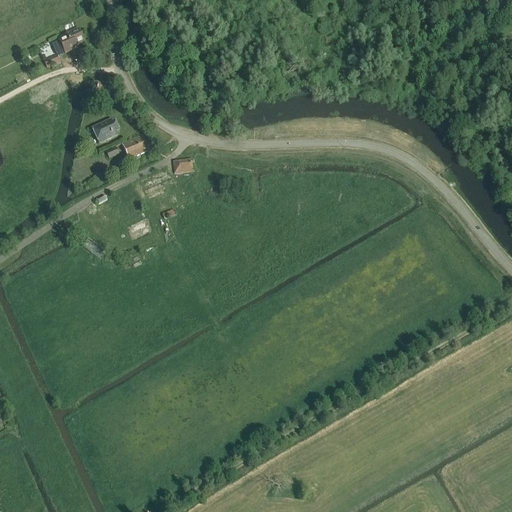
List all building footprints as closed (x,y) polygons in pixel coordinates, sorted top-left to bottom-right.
[(78,30),(66,35),(67,38),(59,41),(59,42),(55,44),(54,46),(58,55),(60,56),(77,49),(76,47),(84,43),(78,30)] [(44,63),(47,69),(60,64),(57,57),(44,63)] [(108,82),(107,84),(98,82),(98,83),(96,82),(94,93),(106,96),(106,93),(110,94),(113,83),(108,82)] [(111,122),(92,130),(99,145),(117,137),(116,134),(119,133),(115,124),(112,125),(111,122)] [(142,136),(122,144),(129,160),(149,152),(142,136)] [(117,149),(107,153),(110,160),(120,155),(117,149)] [(193,161),(174,163),(175,175),(194,173),(193,161)] [(165,220),(178,215),(175,209),(163,215),(165,220)] [(89,239),(84,245),(99,259),(104,253),(89,239)]
